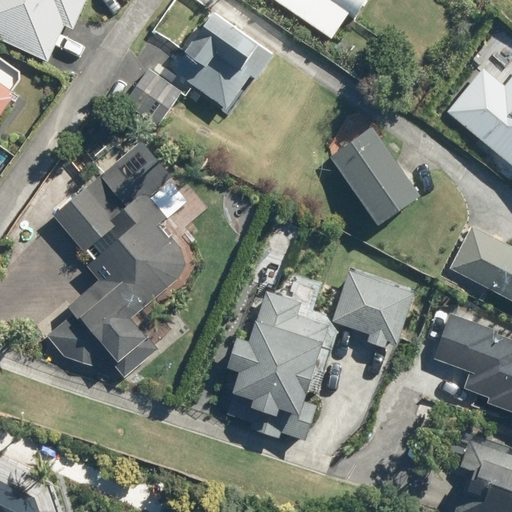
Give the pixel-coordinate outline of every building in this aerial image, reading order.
[(0,0),(0,32),(53,59),(71,25),(78,29),(92,0),(0,0)] [(274,0),(334,41),(351,16),(360,22),(375,0),(274,0)] [(217,11),(178,67),(233,107),(257,74),(264,78),(280,55),(217,11)] [(450,109),(511,158),(511,75),(511,76),(491,59),(450,109)] [(188,90),(155,68),(131,104),(164,126),(188,90)] [(0,80),(0,123),(20,96),(0,80)] [(430,191),(379,125),(339,158),(390,222),(430,191)] [(164,225),(173,216),(156,195),(180,175),(148,139),(61,214),(92,250),(115,232),(123,241),(94,265),(106,278),(74,305),(81,313),(55,335),(71,355),(101,364),(113,354),(132,376),(166,348),(141,317),(186,277),(193,264),(187,247),(179,237),(176,239),(164,225)] [(66,174),(79,188),(90,178),(77,164),(66,174)] [(456,267),(511,294),(511,242),(476,225),(456,267)] [(345,270),(328,321),(363,332),(361,341),(378,347),(381,339),(391,343),(408,291),(345,270)] [(295,302),(264,291),(254,321),(250,320),(242,340),(231,336),(220,366),(233,371),(219,411),(249,421),(247,429),(274,438),(277,431),(298,439),(310,405),(294,399),(298,388),(309,391),(324,349),(314,345),(321,324),(291,314),(295,302)] [(447,313),(431,359),(466,372),(460,388),(484,397),(482,402),(511,413),(511,341),(491,334),(493,330),(447,313)] [(468,463),(477,466),(462,511),(511,511),(511,447),(477,436),(468,463)] [(0,511),(44,511),(46,509),(41,496),(0,476),(0,511)]
